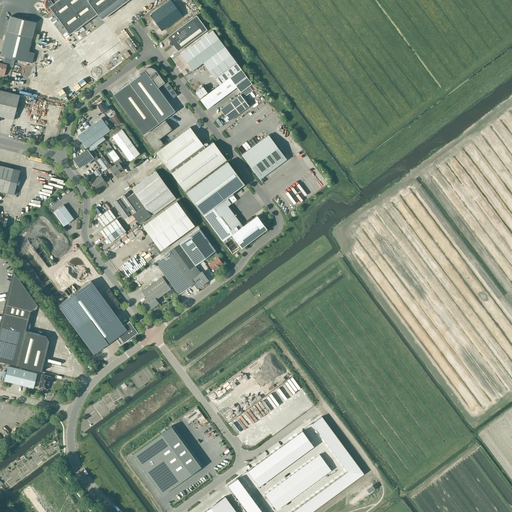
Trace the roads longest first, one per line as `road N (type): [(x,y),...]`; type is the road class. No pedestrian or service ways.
road 1 (unclassified): [(152,50),(279,221),(235,269),(153,333)]
road 2 (track): [(374,473),(273,336),(195,392)]
road 3 (unclassified): [(113,511),(80,474),(71,422),(90,384),(153,333)]
road 4 (unclassified): [(153,333),(244,460)]
road 5 (unclassified): [(153,333),(87,243),(86,205)]
road 6 (unclassified): [(61,156),(76,107),(152,50)]
